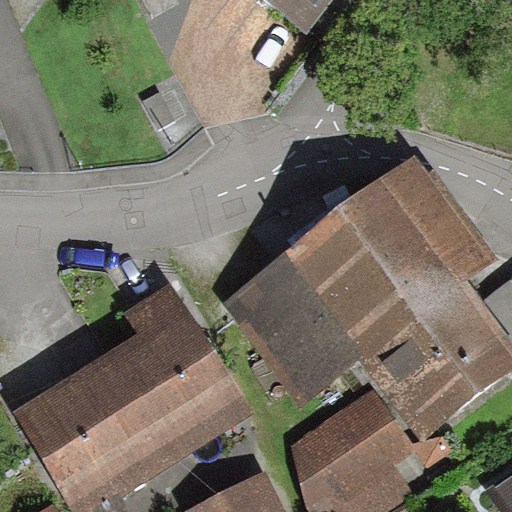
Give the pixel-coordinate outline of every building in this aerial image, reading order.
[(318,0),(248,0),(296,33),(318,0)] [(416,164),(229,300),(302,399),(362,356),(425,442),(511,379),(511,355),(465,291),(500,266),(437,180),(431,184),(416,164)] [(511,280),(484,301),(511,338),(511,280)] [(172,290),(124,319),(139,343),(82,379),(13,420),(69,511),(128,511),(122,501),(253,421),(207,346),(172,290)] [(368,393),(292,446),(309,511),(313,511),(333,499),(342,511),(389,511),(412,496),(395,471),(414,458),(368,393)] [(511,511),(511,484),(494,496),(504,511),(511,511)] [(276,511),(264,486),(212,511),(276,511)]
